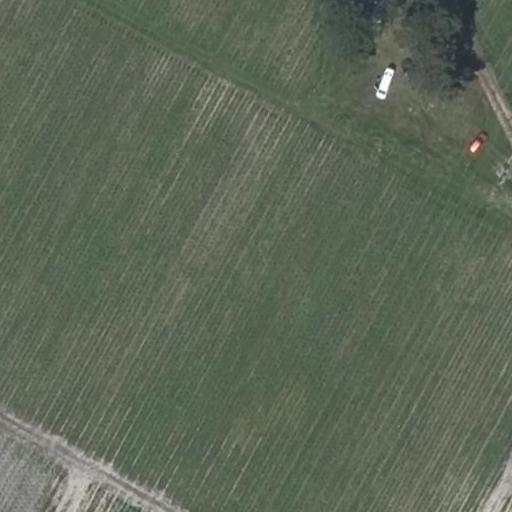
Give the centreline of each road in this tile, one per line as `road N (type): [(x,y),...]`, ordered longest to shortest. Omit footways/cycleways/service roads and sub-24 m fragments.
road 1 (track): [(171,511),(0,416)]
road 2 (track): [(511,127),(444,0)]
